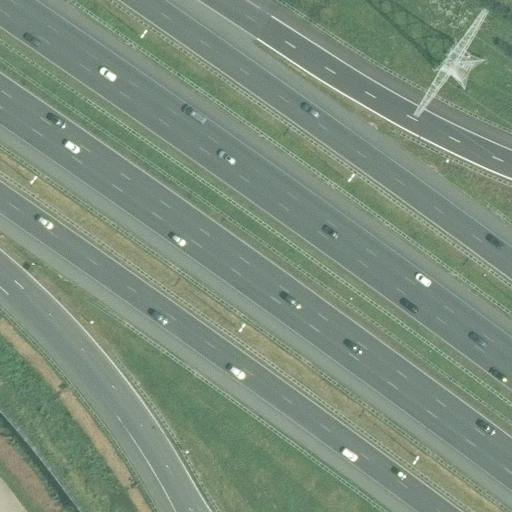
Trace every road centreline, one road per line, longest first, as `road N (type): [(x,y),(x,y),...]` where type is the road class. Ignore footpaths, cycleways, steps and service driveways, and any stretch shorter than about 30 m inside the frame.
road 1 (motorway): [(0,99),(511,466)]
road 2 (motorway): [(511,367),(0,3)]
road 3 (motorway): [(0,200),(433,511)]
road 4 (motorway): [(511,264),(138,0)]
road 5 (motorway): [(511,167),(444,139),(218,0)]
road 6 (motorway): [(0,271),(90,361),(191,511)]
